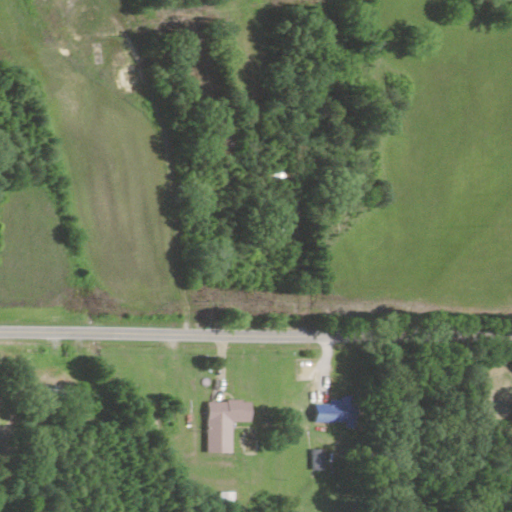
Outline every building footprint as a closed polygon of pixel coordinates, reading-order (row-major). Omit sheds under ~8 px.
[(258,179),(286,179),(286,171),(258,171),(258,179)] [(72,389),(39,389),(39,407),(72,407),(72,389)] [(347,401),(308,401),(308,424),(347,424),(347,401)] [(225,423),(244,423),(245,403),(202,402),(201,454),(225,455),(225,423)] [(316,471),(318,454),(309,452),(306,469),(316,471)]
